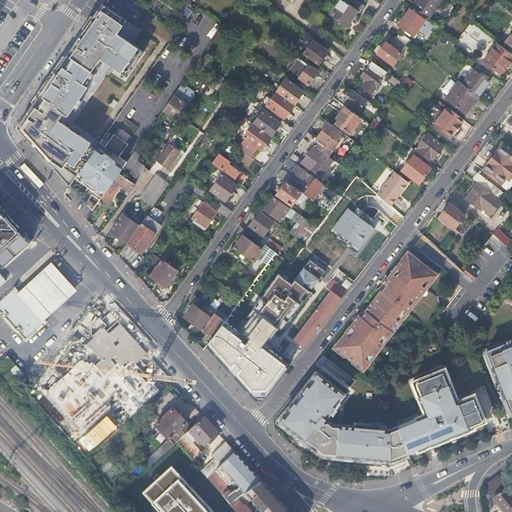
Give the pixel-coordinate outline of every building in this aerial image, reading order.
[(360,11),(364,5),(357,0),(339,0),(330,13),(347,24),(357,10),(360,11)] [(426,17),(427,17),(439,0),(418,0),(413,7),(426,17)] [(68,186),(99,142),(71,123),(111,66),(126,76),(143,52),(131,43),(140,30),(102,3),(16,127),(68,186)] [(437,13),(446,20),(452,12),(443,6),(437,13)] [(179,20),(183,23),(192,11),(188,8),(179,20)] [(424,20),(409,9),(398,24),(413,35),(417,30),(424,34),(433,22),(427,17),(426,17),(424,20)] [(464,33),(484,47),(491,37),(471,23),(464,33)] [(399,32),(395,38),(406,45),(410,40),(399,32)] [(282,38),(275,33),(271,39),(277,44),(282,38)] [(392,64),(406,45),(395,38),(389,45),(385,41),(376,53),(392,64)] [(303,53),(318,64),(328,50),(312,39),(303,53)] [(500,74),(511,58),(511,54),(497,43),(483,61),(500,74)] [(262,52),(259,55),(265,60),(268,56),(262,52)] [(299,76),(295,82),(303,87),(307,83),(308,84),(317,71),(299,57),(290,69),(299,76)] [(256,59),(247,72),(253,75),(258,68),(258,65),(260,62),(256,59)] [(381,68),(371,61),(361,75),(366,80),(361,87),(370,94),(381,79),(376,75),(381,68)] [(461,84),(478,96),(489,81),(473,69),(461,84)] [(217,73),(208,86),(213,89),(223,77),(217,73)] [(386,80),(396,88),(400,82),(389,74),(386,80)] [(412,82),(405,77),(400,84),(407,89),(412,82)] [(285,78),(275,91),(293,104),(303,91),(285,78)] [(465,112),(478,96),(461,84),(458,81),(446,97),(465,112)] [(180,84),(177,89),(188,97),(192,92),(180,84)] [(357,111),(366,100),(351,89),(342,101),(357,111)] [(284,117),(293,104),(275,91),(266,105),(284,117)] [(166,104),(162,110),(176,118),(180,112),(183,114),(188,106),(186,104),(187,103),(173,94),(166,104)] [(349,133),(360,117),(344,106),(336,117),(338,119),(335,123),(349,133)] [(450,136),(463,119),(447,107),(434,123),(450,136)] [(292,127),(282,120),(280,122),(262,110),(259,115),(256,113),(252,113),(249,117),(250,121),(252,123),(270,136),(278,126),(288,133),(292,127)] [(367,127),(369,124),(362,118),(359,122),(367,127)] [(378,122),(373,118),(369,124),(367,127),(372,131),(378,122)] [(339,165),(345,157),(335,150),(332,154),(329,153),(337,141),(336,139),(341,132),(327,122),(315,138),(307,132),(303,138),(327,155),(328,157),(334,161),(339,165)] [(270,136),(252,123),(243,136),(244,137),(237,147),(243,152),(249,156),(257,146),(260,149),(270,136)] [(414,149),(430,162),(443,145),(427,133),(414,149)] [(99,142),(68,186),(80,197),(93,195),(98,199),(99,199),(118,172),(126,161),(119,156),(128,144),(113,134),(107,143),(105,146),(99,142)] [(180,151),(168,142),(155,161),(167,169),(180,151)] [(511,170),(511,150),(502,143),(482,168),(502,184),(511,170)] [(321,177),(334,161),(327,155),(326,157),(312,147),(302,160),(300,162),(301,163),(314,172),(321,177)] [(141,156),(133,150),(126,161),(118,172),(132,182),(144,165),(138,161),(141,156)] [(243,152),(239,158),(248,165),(253,159),(249,156),(243,152)] [(300,162),(302,160),(292,153),(288,158),(296,164),(298,166),(301,163),(300,162)] [(222,157),(218,154),(211,163),(220,169),(241,184),(247,176),(221,158),(222,157)] [(413,155),(401,171),(418,183),(429,168),(413,155)] [(220,169),(211,163),(209,167),(217,173),(220,169)] [(312,176),(298,166),(296,164),(291,171),(303,179),(304,179),(307,181),(312,176)] [(276,174),(285,181),(298,190),(298,182),(281,168),(276,174)] [(99,199),(108,205),(114,196),(110,193),(114,188),(118,183),(128,190),(133,183),(132,182),(118,172),(99,199)] [(392,207),(410,184),(394,172),(377,195),(392,207)] [(156,173),(139,197),(152,206),(169,182),(156,173)] [(236,185),(221,174),(210,189),(225,200),(236,185)] [(387,181),(383,176),(370,190),(375,194),(387,181)] [(328,212),(340,197),(335,193),(330,200),(321,194),(319,196),(316,194),(323,184),(314,178),(303,194),(306,196),(328,212)] [(300,203),(306,196),(303,194),(298,190),(285,181),(275,194),(290,205),(294,200),(300,203)] [(490,214),(501,200),(484,187),(477,182),(465,198),(477,209),(480,206),(490,214)] [(125,195),(128,190),(118,183),(114,188),(125,195)] [(196,185),(192,190),(203,197),(206,193),(196,185)] [(278,221),(288,208),(272,197),(267,205),(270,207),(267,212),(278,221)] [(216,212),(203,202),(192,217),(205,227),(216,212)] [(215,209),(226,217),(231,211),(220,203),(215,209)] [(463,214),(449,203),(439,216),(462,234),(467,226),(459,220),(463,214)] [(0,266),(1,268),(32,242),(0,206),(0,266)] [(375,228),(348,207),(331,229),(357,251),(375,228)] [(274,252),(276,254),(280,249),(274,244),(275,242),(264,234),(272,222),(259,211),(248,225),(254,230),(251,234),(263,244),(274,252)] [(304,244),(316,228),(294,211),(289,218),(287,216),(283,222),(284,223),(281,227),(304,244)] [(122,213),(109,231),(126,242),(138,225),(122,213)] [(138,225),(126,242),(140,253),(160,226),(146,215),(138,225)] [(251,234),(241,226),(235,233),(240,237),(232,247),(251,261),(255,256),(263,244),(251,234)] [(507,248),(511,242),(495,228),(491,233),(507,248)] [(274,252),(263,244),(255,256),(265,264),(274,252)] [(419,258),(409,251),(402,260),(400,259),(395,265),(397,267),(392,273),(390,272),(377,289),(379,290),(364,310),(362,308),(349,325),(351,327),(346,333),(344,332),(339,338),(341,340),(334,349),(343,356),(345,354),(352,359),(351,362),(360,369),(367,360),(369,362),(374,355),(372,353),(381,343),(383,344),(392,332),(390,330),(405,311),(408,312),(417,300),(415,298),(423,287),(426,289),(430,283),(428,281),(436,271),(427,264),(425,267),(417,261),(419,258)] [(161,259),(155,255),(147,266),(153,271),(150,275),(165,285),(176,269),(162,259),(161,259)] [(236,331),(222,324),(209,343),(252,391),(270,390),(289,366),(262,345),(282,319),(288,321),(326,272),(310,260),(291,284),(278,275),(236,331)] [(53,262),(20,292),(46,321),(79,290),(53,262)] [(477,274),(469,268),(465,273),(473,279),(477,274)] [(329,313),(343,295),(336,288),(337,287),(330,281),(325,287),(330,291),(319,305),(329,313)] [(46,321),(20,292),(15,287),(14,289),(15,289),(0,303),(0,311),(27,341),(46,324),(47,324),(48,323),(46,321)] [(183,316),(202,330),(211,317),(201,310),(206,303),(198,297),(196,299),(194,298),(191,302),(192,303),(183,316)] [(303,347),(329,313),(319,305),(296,335),(292,339),(303,347)] [(212,337),(226,317),(216,309),(211,317),(202,330),(212,337)] [(85,380),(131,335),(109,313),(84,337),(93,347),(72,367),(85,380)] [(511,340),(485,352),(510,413),(511,411),(511,340)] [(134,404),(150,388),(124,360),(107,375),(134,404)] [(316,372),(279,420),(321,456),(323,451),(327,454),(390,460),(408,453),(407,451),(417,447),(418,449),(473,427),(472,425),(485,420),(474,393),(457,400),(444,368),(411,382),(424,414),(415,417),(416,418),(396,426),(389,428),(383,428),(384,425),(353,422),(353,425),(332,423),(327,419),(325,422),(322,420),(343,393),(316,372)] [(31,390),(27,395),(40,406),(45,400),(31,390)] [(54,420),(67,408),(55,395),(42,407),(54,420)] [(158,450),(161,454),(174,441),(190,427),(185,421),(186,420),(173,406),(154,422),(168,437),(159,445),(161,447),(158,450)] [(204,441),(217,430),(203,415),(190,427),(174,441),(179,446),(190,459),(200,450),(192,441),(195,438),(199,442),(202,440),(204,441)] [(165,459),(179,446),(174,441),(161,454),(165,459)] [(214,468),(235,450),(226,441),(211,454),(214,457),(199,470),(205,477),(211,471),(214,468)] [(228,503),(261,479),(235,450),(214,468),(227,483),(229,482),(230,484),(227,488),(211,471),(205,477),(223,497),(228,503)] [(215,511),(173,467),(143,492),(161,511),(215,511)] [(498,508),(500,510),(511,499),(511,492),(506,486),(502,490),(500,487),(504,483),(498,474),(483,485),(499,506),(498,508)] [(290,511),(261,479),(228,503),(230,504),(236,511),(290,511)] [(225,508),(230,504),(228,503),(223,497),(218,501),(225,508)] [(511,511),(511,499),(500,510),(501,511),(503,510),(504,511),(511,511)]
